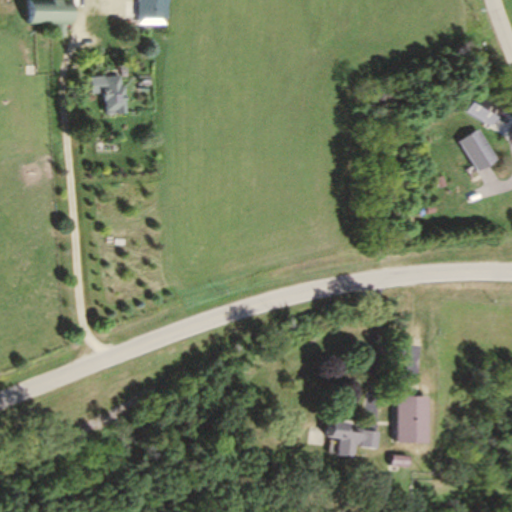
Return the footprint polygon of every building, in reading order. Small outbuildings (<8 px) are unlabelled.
[(22,0),(21,23),(67,25),(68,2),(22,0)] [(100,115),(123,115),(122,77),(99,78),(100,115)] [(457,141),(470,168),(491,158),(472,128),(457,141)] [(392,398),(390,445),(419,443),(422,398),(392,398)] [(324,422),(325,438),(337,438),(335,458),(352,457),(352,440),(373,449),(378,433),(324,422)] [(384,454),(387,470),(402,467),(404,451),(384,454)]
